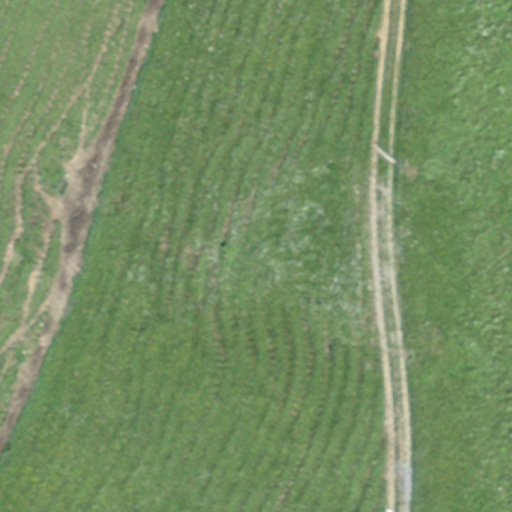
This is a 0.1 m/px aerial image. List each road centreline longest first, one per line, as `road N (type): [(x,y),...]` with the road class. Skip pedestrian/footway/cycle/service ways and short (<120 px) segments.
road 1 (track): [(395,0),(380,184),(400,511)]
road 2 (track): [(0,438),(71,253),(152,0)]
